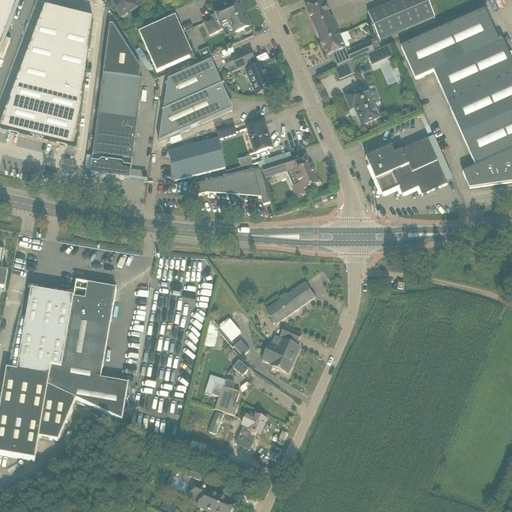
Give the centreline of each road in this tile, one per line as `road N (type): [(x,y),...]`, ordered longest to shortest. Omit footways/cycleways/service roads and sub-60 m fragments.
road 1 (primary): [(353,237),(150,227),(0,200)]
road 2 (residential): [(263,511),(347,328),(355,272)]
road 3 (residential): [(353,237),(344,178),(267,0)]
road 4 (residential): [(511,301),(355,272)]
road 5 (primary): [(511,227),(353,237)]
